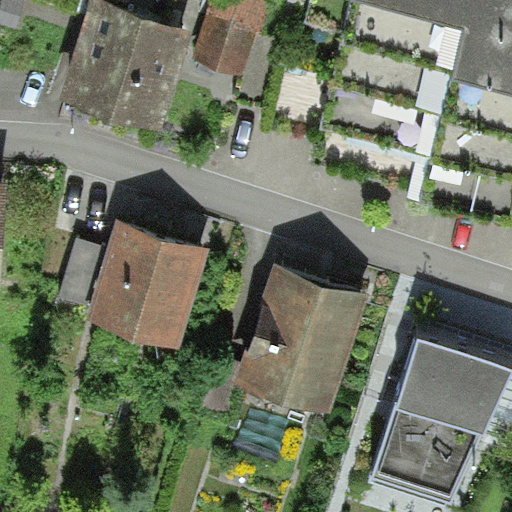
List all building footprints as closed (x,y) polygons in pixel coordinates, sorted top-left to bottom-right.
[(86,0),(61,82),(161,113),(192,15),(143,0),(86,0)] [(211,0),(193,48),(241,66),(266,0),(211,0)] [(413,195),(511,216),(511,0),(284,0),(259,114),(318,131),(314,156),(416,175),(413,195)] [(89,301),(178,330),(209,234),(119,205),(109,237),(91,294),(89,301)] [(60,285),(91,294),(109,237),(77,228),(60,285)] [(246,369),(333,397),(370,278),(274,249),(241,355),(238,367),(246,369)] [(511,351),(416,318),(371,476),(447,500),(482,417),(511,427),(511,351)] [(238,367),(241,355),(217,348),(201,399),(234,410),(246,369),(238,367)]
